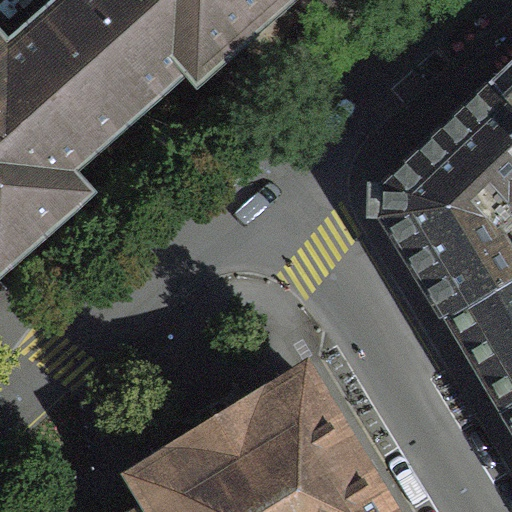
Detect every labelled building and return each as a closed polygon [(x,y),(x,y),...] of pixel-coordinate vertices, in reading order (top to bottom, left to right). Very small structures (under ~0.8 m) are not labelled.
[(59,0),(0,52),(0,261),(69,201),(53,184),(171,80),(184,95),(292,0),(59,0)] [(511,70),(485,97),(511,125),(511,70)] [(377,231),(429,324),(511,275),(511,259),(502,245),(491,248),(467,218),(486,198),(511,228),(511,125),(485,97),(378,193),(377,213),(377,231)] [(484,418),(511,401),(511,275),(429,324),(484,418)] [(374,511),(301,392),(212,443),(124,493),(135,511),(374,511)] [(511,401),(484,418),(511,466),(511,401)]
